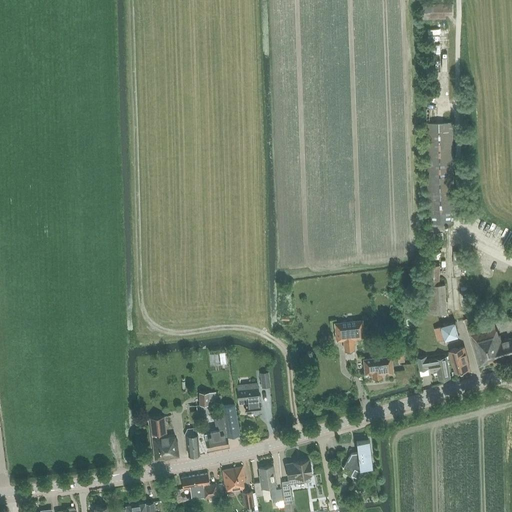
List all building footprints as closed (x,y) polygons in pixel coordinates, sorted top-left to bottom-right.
[(424,19),(445,18),(445,16),(453,15),(453,3),(423,4),(424,19)] [(429,232),(430,232),(430,239),(442,239),(442,231),(445,231),(445,223),(452,223),(451,212),(454,212),(452,122),(426,123),(429,232)] [(425,313),(447,312),(446,283),(440,282),(441,265),(426,264),(425,284),(423,284),(425,313)] [(479,366),(511,356),(511,337),(502,341),(500,335),(498,335),(494,320),(480,324),(478,317),(473,317),(464,319),(479,366)] [(343,335),(344,351),(354,350),(353,335),(364,333),(362,319),(334,322),(335,329),(336,336),(343,335)] [(445,340),(460,335),(455,321),(441,325),(445,340)] [(428,348),(440,348),(440,334),(428,334),(428,348)] [(456,372),(470,368),(466,353),(452,357),(456,372)] [(372,372),(373,377),(383,376),(382,374),(393,373),(391,355),(363,358),(365,373),(372,372)] [(420,357),(422,370),(431,368),(429,356),(420,357)] [(442,357),(439,357),(431,359),(433,371),(437,370),(439,379),(451,377),(448,361),(447,357),(442,358),(442,357)] [(262,386),(270,385),(269,371),(261,372),(262,386)] [(237,384),(238,389),(239,403),(245,403),(246,412),(260,411),(259,401),(257,382),(237,384)] [(200,404),(216,404),(216,392),(199,392),(200,404)] [(240,433),(235,404),(222,406),(224,416),(214,418),(216,429),(217,432),(204,434),(208,450),(229,446),(227,436),(240,433)] [(155,459),(179,456),(177,440),(175,440),(175,434),(167,435),(164,417),(150,419),(152,437),(155,459)] [(196,434),(196,427),(192,428),(192,434),(187,435),(189,455),(199,454),(197,434),(196,434)] [(372,467),(369,440),(356,442),(357,450),(361,449),(361,452),(351,453),(348,459),(347,459),(343,467),(353,471),(351,474),(358,478),(361,471),(360,471),(361,468),(372,467)] [(292,499),(290,484),(298,482),(300,481),(301,480),(304,481),(308,481),(310,480),(311,478),(311,476),(310,475),(312,475),(309,460),(286,463),(289,480),(282,481),(282,489),(284,500),(292,499)] [(276,490),(275,485),(276,485),(273,465),(259,467),(261,479),(260,480),(260,481),(254,482),(256,495),(264,494),(263,487),(270,486),(273,501),(277,501),(283,500),(281,489),(276,490)] [(243,482),(245,481),(242,466),(223,470),(226,491),(244,488),(243,482)] [(204,497),(218,495),(223,494),(221,482),(210,484),(208,473),(181,477),(183,487),(190,486),(192,498),(204,496),(204,497)] [(244,506),(254,505),(252,490),(242,491),(244,506)] [(76,511),(76,509),(75,503),(69,504),(68,502),(57,503),(58,511),(57,511),(76,511)] [(154,511),(153,502),(145,502),(126,505),(126,511),(154,511)]
